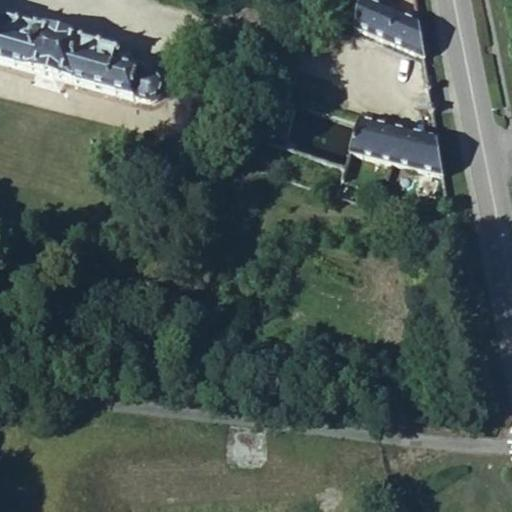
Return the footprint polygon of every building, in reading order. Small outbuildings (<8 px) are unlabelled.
[(277,0),(275,8),(303,12),(306,0),(277,0)] [(336,0),(332,21),(415,49),(410,14),(367,1),(367,0),(336,0)] [(0,61),(130,98),(139,98),(146,93),(149,86),(151,76),(143,68),(112,60),(115,50),(0,17),(0,61)] [(276,91),(265,131),(286,135),(297,97),(276,91)] [(286,135),(265,131),(263,142),(341,162),(355,112),(297,97),(286,135)] [(387,157),(435,170),(429,131),(355,112),(341,162),(263,142),(257,163),(376,197),(387,157)]
